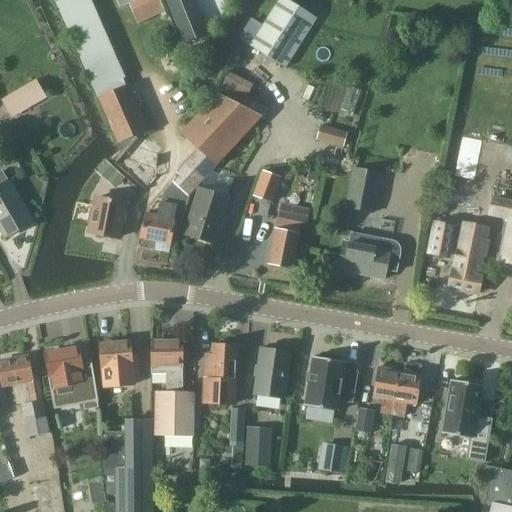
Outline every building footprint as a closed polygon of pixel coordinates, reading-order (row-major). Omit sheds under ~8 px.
[(125,79),(90,0),(63,0),(55,3),(94,92),(125,79)] [(116,0),(120,8),(138,0),(116,0)] [(251,47),(250,49),(284,70),(316,21),(283,0),(280,0),(264,26),(251,47)] [(193,2),(171,11),(185,44),(207,35),(193,2)] [(251,18),(238,39),(251,47),(264,26),(251,18)] [(37,81),(1,101),(11,119),(47,99),(37,81)] [(128,86),(98,99),(123,155),(136,140),(132,136),(147,130),(128,86)] [(347,87),(340,110),(353,114),(360,91),(347,87)] [(179,169),(176,174),(179,176),(163,194),(159,217),(145,215),(141,240),(170,245),(174,220),(184,222),(195,188),(261,118),(215,95),(179,134),(197,150),(179,169)] [(321,125),(317,141),(343,148),(347,133),(321,125)] [(450,149),(443,181),(456,184),(463,152),(450,149)] [(263,167),(253,193),(274,201),(283,174),(263,167)] [(354,169),(346,209),(373,214),(381,175),(354,169)] [(310,170),(307,180),(317,182),(320,173),(310,170)] [(199,189),(185,234),(213,243),(227,197),(232,182),(208,175),(199,189)] [(31,223),(19,201),(8,183),(0,187),(0,230),(4,238),(31,223)] [(446,192),(444,203),(474,209),(476,198),(446,192)] [(107,238),(118,240),(124,205),(96,200),(94,212),(90,211),(88,224),(92,225),(90,235),(94,236),(97,239),(100,240),(103,240),(107,238)] [(511,203),(493,200),(489,216),(510,220),(501,263),(511,265),(511,203)] [(291,270),(298,235),(297,235),(299,224),(286,221),(284,232),(275,230),(267,265),(291,270)] [(462,225),(458,241),(451,240),(453,228),(434,224),(428,254),(447,258),(449,249),(457,250),(452,273),(449,288),(477,294),(480,279),(479,278),(488,230),(462,225)] [(351,234),(349,244),(343,243),(337,271),(384,280),(386,270),(396,272),(399,254),(399,250),(398,247),(395,244),(392,242),(351,234)] [(182,365),(183,365),(182,343),(164,343),(162,342),(155,342),(154,344),(150,344),(150,375),(165,375),(166,390),(155,390),(154,434),(192,434),(193,390),(182,390),(182,365)] [(133,382),(139,382),(137,360),(132,360),(130,345),(98,347),(100,369),(101,369),(103,389),(134,386),(133,382)] [(205,405),(223,406),(231,406),(233,381),(235,346),(213,345),(213,355),(206,355),(204,393),(205,393),(205,405)] [(49,377),(50,377),(52,388),(64,386),(66,398),(69,404),(74,408),(81,409),(87,407),(80,371),(81,371),(77,350),(45,356),(49,377)] [(261,350),(254,395),(283,400),(289,354),(261,350)] [(313,357),(304,406),(337,412),(339,401),(352,403),(357,376),(343,373),(345,363),(313,357)] [(28,438),(48,434),(37,379),(32,380),(28,359),(0,364),(0,383),(1,387),(26,382),(30,405),(21,406),(28,438)] [(392,416),(399,372),(377,369),(372,398),(382,400),(380,414),(392,416)] [(421,376),(399,372),(392,416),(404,418),(406,404),(416,406),(421,376)] [(451,381),(442,434),(470,439),(466,460),(484,463),(491,420),(477,417),(482,386),(451,381)] [(422,396),(421,405),(431,406),(432,396),(422,396)] [(231,410),(229,447),(242,448),(244,411),(231,410)] [(370,436),(373,413),(359,410),(355,433),(370,436)] [(423,423),(411,421),(407,449),(419,451),(423,423)] [(151,511),(150,424),(124,424),(124,434),(99,434),(102,469),(105,495),(115,495),(115,511),(151,511)] [(247,428),(245,467),(269,468),(271,430),(247,428)] [(344,449),(328,446),(324,470),(340,473),(344,449)] [(200,469),(208,469),(208,461),(200,461),(200,469)] [(489,511),(511,511),(511,472),(483,467),(479,485),(487,486),(484,503),(491,505),(489,511)]
